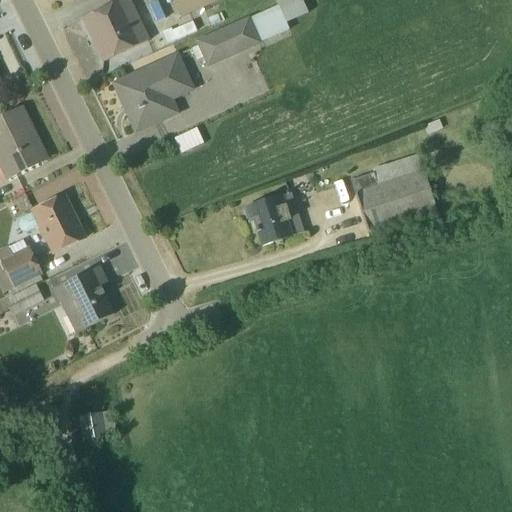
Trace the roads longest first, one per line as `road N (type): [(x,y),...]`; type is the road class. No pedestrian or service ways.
road 1 (residential): [(18,0),(166,300),(174,328),(141,347)]
road 2 (track): [(58,389),(78,511)]
